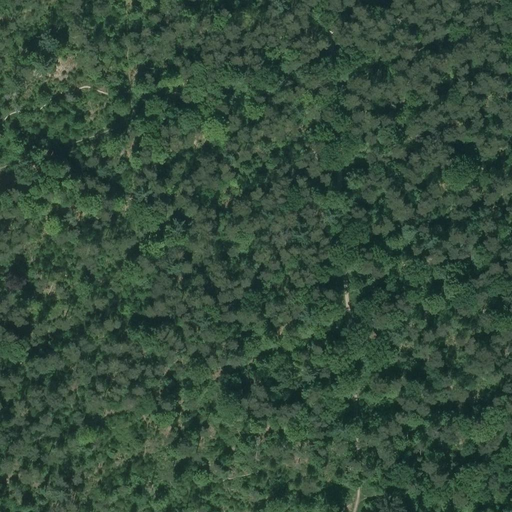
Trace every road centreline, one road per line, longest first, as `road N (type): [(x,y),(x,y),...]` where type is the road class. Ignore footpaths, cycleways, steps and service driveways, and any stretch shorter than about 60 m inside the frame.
road 1 (track): [(0,458),(511,271)]
road 2 (track): [(358,497),(365,419),(327,0)]
road 3 (track): [(0,171),(247,98),(300,67)]
road 4 (track): [(300,67),(466,0)]
road 5 (track): [(511,464),(358,497)]
